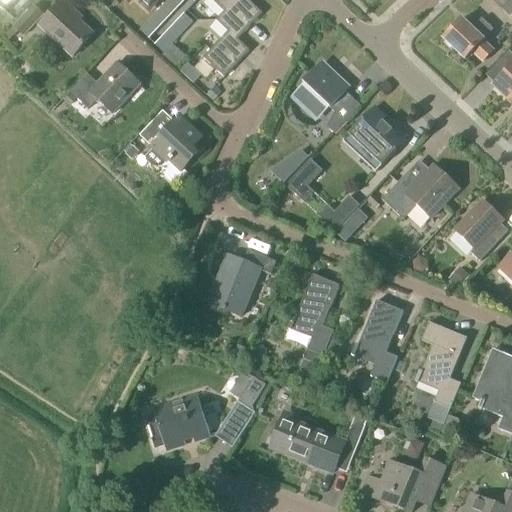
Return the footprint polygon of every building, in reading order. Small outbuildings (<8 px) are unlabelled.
[(0,0),(0,7),(6,14),(19,0),(0,0)] [(140,0),(151,10),(159,0),(140,0)] [(178,9),(169,0),(163,6),(172,15),(178,9)] [(181,0),(169,0),(178,9),(184,3),(181,0)] [(212,0),(225,12),(239,0),(212,0)] [(229,33),(240,41),(264,15),(248,0),(239,0),(225,12),(217,22),(229,33)] [(509,18),(511,14),(511,0),(492,0),(503,11),(509,18)] [(74,59),(94,37),(72,16),(75,13),(64,3),(41,27),(74,59)] [(24,39),(44,17),(34,6),(4,37),(9,43),(18,34),(24,39)] [(163,6),(157,13),(167,21),(172,15),(163,6)] [(167,21),(157,13),(151,19),(161,28),(167,21)] [(188,29),(194,23),(185,14),(179,20),(188,29)] [(151,19),(145,25),(155,34),(161,28),(151,19)] [(188,29),(179,20),(173,27),(182,36),(188,29)] [(484,63),(495,51),(462,20),(443,40),(465,61),(473,53),(484,63)] [(145,25),(139,32),(149,40),(155,34),(145,25)] [(167,33),(176,42),(182,36),(173,27),(167,33)] [(161,39),(170,48),(176,42),(167,33),(161,39)] [(252,53),(240,41),(229,33),(204,60),(226,80),(252,53)] [(161,39),(155,46),(164,55),(170,48),(161,39)] [(176,69),(186,58),(174,46),(163,58),(176,69)] [(141,87),(119,66),(100,86),(89,77),(72,95),(90,112),(99,103),(114,116),(141,87)] [(346,105),(341,101),(347,94),(319,68),(304,84),(308,88),(297,99),(317,119),(328,107),(335,113),(327,129),(334,136),(360,108),(351,99),(346,105)] [(511,69),(497,84),(495,87),(511,104),(511,102),(511,69)] [(374,110),(350,136),(383,167),(408,141),(394,129),(392,132),(383,123),(385,120),(374,110)] [(176,126),(164,114),(141,139),(153,150),(143,160),(153,169),(162,169),(162,178),(175,191),(189,176),(184,172),(199,156),(193,150),(203,140),(182,120),(176,126)] [(131,162),(139,155),(133,149),(125,157),(131,162)] [(305,205),(315,194),(309,189),(323,173),(310,161),(286,187),(305,205)] [(295,174),(284,164),(270,173),(284,186),(295,174)] [(460,190),(435,167),(419,184),(408,174),(383,201),(404,221),(418,206),(433,220),(460,190)] [(336,234),(360,207),(349,197),(335,213),(329,208),(319,218),(336,234)] [(482,263),(498,245),(489,237),(504,222),(484,203),(457,232),(476,250),(472,254),(482,263)] [(257,238),(253,247),(273,255),(277,246),(257,238)] [(271,277),(276,264),(248,252),(243,264),(228,258),(208,305),(239,318),(258,272),(271,277)] [(511,256),(501,269),(511,279),(511,309),(511,310),(511,256)] [(322,327),(339,288),(312,277),(293,321),(291,320),(286,330),(310,340),(305,352),(322,359),(333,332),(322,327)] [(386,354),(402,314),(376,303),(358,348),(355,347),(351,358),(375,368),(370,379),(386,386),(397,359),(386,354)] [(449,381),(465,341),(439,330),(429,326),(422,343),(432,347),(420,375),(417,373),(413,384),(437,394),(433,406),(428,421),(444,427),(450,413),(449,413),(460,385),(449,381)] [(239,347),(231,361),(243,368),(251,353),(239,347)] [(511,438),(511,360),(503,357),(492,352),(473,400),(481,404),(478,411),(502,421),(497,433),(511,438)] [(308,385),(316,366),(305,362),(297,380),(308,385)] [(239,400),(215,438),(233,450),(256,414),(253,409),(266,387),(254,379),(252,383),(241,376),(230,394),(239,400)] [(155,415),(145,418),(155,451),(166,448),(167,451),(185,446),(183,442),(193,438),(195,442),(209,438),(197,398),(196,396),(153,410),(154,412),(155,415)] [(344,446),(298,428),(299,425),(284,418),(271,450),(271,451),(272,449),(287,455),(286,458),(332,476),(341,453),(352,457),(364,428),(353,424),(344,446)] [(428,509),(443,471),(426,464),(420,478),(388,466),(381,483),(369,478),(361,497),(383,505),(382,507),(384,510),(388,511),(395,511),(396,511),(399,511),(411,511),(415,504),(428,509)] [(511,511),(511,488),(510,487),(501,510),(469,498),(463,511),(511,511)]
